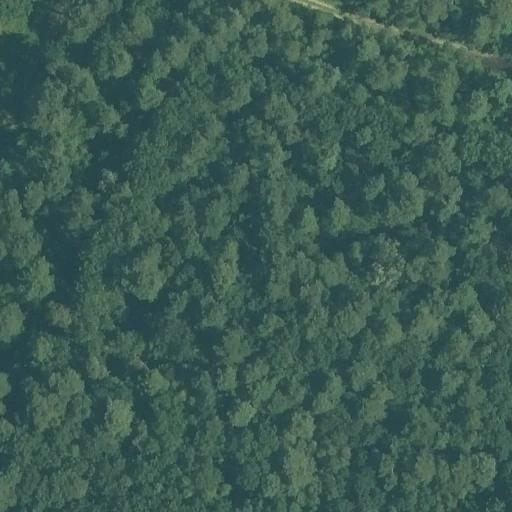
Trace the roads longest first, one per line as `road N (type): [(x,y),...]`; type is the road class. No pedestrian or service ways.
road 1 (track): [(334,0),(511,58)]
road 2 (track): [(0,137),(71,0)]
